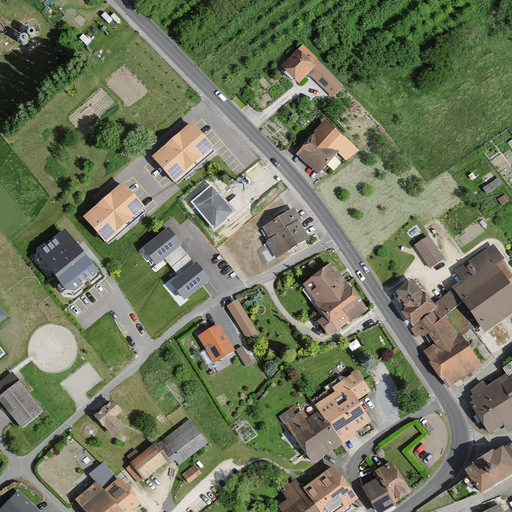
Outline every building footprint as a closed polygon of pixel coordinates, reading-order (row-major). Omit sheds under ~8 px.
[(342,84),(302,45),(279,68),(297,85),(310,72),(332,94),(342,84)] [(324,120),(294,154),(316,174),(335,153),(347,163),(358,151),(324,120)] [(212,149),(191,126),(154,159),(174,182),(212,149)] [(500,176),(485,185),(488,190),(503,181),(500,176)] [(143,210),(123,187),(85,220),(106,242),(143,210)] [(233,212),(211,187),(193,202),(214,227),(233,212)] [(293,208),(261,228),(269,239),(264,242),(275,259),(308,238),(299,225),(302,223),(293,208)] [(142,248),(156,265),(182,244),(168,227),(142,248)] [(96,273),(65,235),(38,256),(69,295),(96,273)] [(428,236),(414,245),(429,269),(443,260),(428,236)] [(439,354),(428,362),(447,388),(481,364),(446,316),(460,306),(481,335),(511,312),(511,290),(506,282),(511,277),(511,274),(492,247),(456,272),(463,281),(431,303),(414,278),(388,297),(417,337),(424,332),(439,354)] [(170,283),(184,300),(210,279),(196,262),(170,283)] [(329,264),(299,285),(334,332),(363,311),(329,264)] [(237,302),(228,308),(248,341),(258,335),(237,302)] [(234,352),(219,327),(200,338),(215,363),(234,352)] [(246,364),(253,361),(244,344),(238,347),(246,364)] [(511,356),(511,357),(511,359),(511,377),(508,380),(504,374),(463,402),(486,436),(502,425),(508,435),(511,432),(511,356)] [(332,391),(283,425),(311,464),(369,423),(355,403),(369,393),(354,372),(330,389),(332,391)] [(0,384),(0,399),(22,428),(42,413),(12,375),(0,384)] [(111,402),(93,418),(110,437),(122,426),(114,418),(121,412),(111,402)] [(188,420),(158,444),(178,469),(208,444),(188,420)] [(153,444),(125,466),(140,485),(168,463),(153,444)] [(511,466),(502,452),(468,475),(481,495),(511,474),(511,466)] [(84,492),(73,501),(82,511),(127,511),(137,504),(103,462),(77,483),(84,492)] [(195,466),(182,475),(189,485),(202,475),(195,466)] [(331,466),(276,508),(278,511),(341,511),(357,501),(331,466)] [(381,482),(365,492),(377,511),(382,511),(409,495),(391,466),(377,475),(381,482)] [(37,511),(18,494),(1,511),(37,511)]
